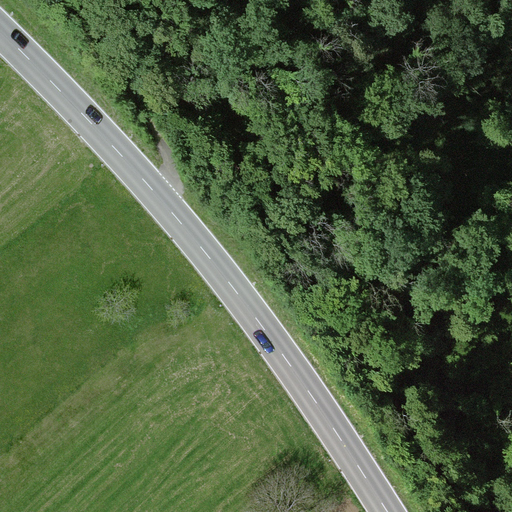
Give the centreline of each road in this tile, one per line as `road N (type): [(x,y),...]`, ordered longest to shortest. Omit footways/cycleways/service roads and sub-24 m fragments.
road 1 (secondary): [(0,32),(219,270),(387,511)]
road 2 (track): [(161,200),(169,183),(166,142),(76,0)]
